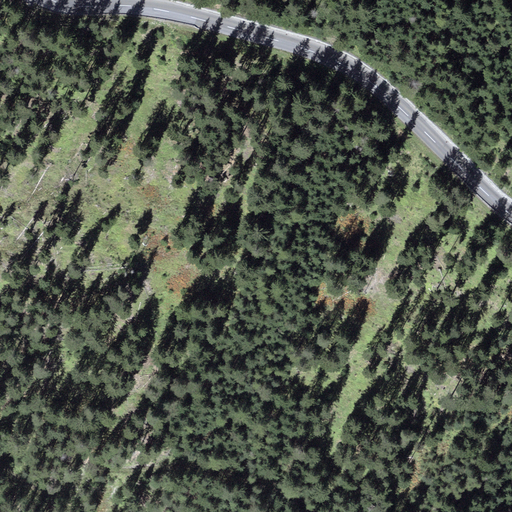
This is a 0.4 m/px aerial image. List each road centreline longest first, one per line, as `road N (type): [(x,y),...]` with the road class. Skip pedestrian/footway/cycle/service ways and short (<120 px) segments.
road 1 (secondary): [(511,209),(386,88),(324,49),(154,5),(66,0)]
road 2 (track): [(0,463),(40,491),(56,491),(96,468),(202,467),(301,495),(311,511)]
